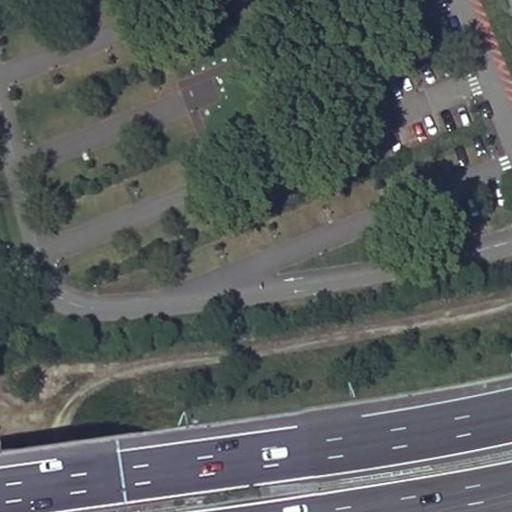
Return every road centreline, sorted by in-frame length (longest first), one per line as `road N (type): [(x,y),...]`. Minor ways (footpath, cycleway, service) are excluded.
road 1 (motorway): [(511,416),(0,492)]
road 2 (motorway): [(354,511),(511,484)]
